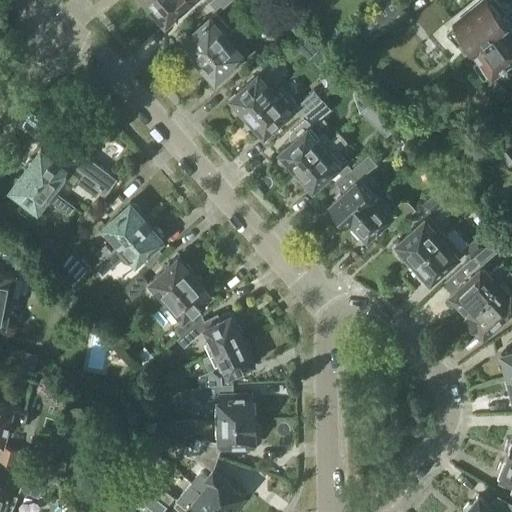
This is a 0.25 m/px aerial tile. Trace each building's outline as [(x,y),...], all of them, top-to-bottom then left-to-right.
[(156,0),(151,5),(154,8),(154,11),(158,16),(161,16),(167,23),(192,0),(207,0),(209,1),(210,0),(156,0)] [(210,0),(209,1),(218,12),(230,0),(210,0)] [(391,25),(408,11),(398,0),(388,0),(378,8),(380,12),(364,25),(363,25),(362,25),(371,36),(372,36),(371,35),(387,22),(388,23),(389,22),(391,25)] [(452,15),(439,0),(433,0),(414,16),(429,34),(452,15)] [(465,53),(474,46),(507,19),(499,9),(500,6),(500,3),(497,0),(472,0),(468,4),(462,9),(466,13),(455,23),(447,30),(457,43),(465,53)] [(216,78),(247,50),(249,48),(242,40),(268,16),(259,6),(233,29),(226,35),(226,36),(200,59),(201,61),(200,64),(205,69),(208,69),(216,78)] [(200,59),(226,36),(226,35),(233,29),(216,11),(183,41),(191,50),(190,53),(195,58),(198,57),(200,59)] [(511,24),(507,19),(474,46),(482,55),(473,62),(484,75),(492,68),(492,69),(511,53),(511,24)] [(261,70),(275,58),(267,49),(253,62),(261,70)] [(274,92),(273,91),(258,73),(231,96),(238,105),(238,108),(242,113),(245,113),(247,115),(274,92)] [(316,104),(322,98),(314,89),(308,95),(299,103),(282,84),(273,91),(274,92),(247,115),(249,117),(248,120),(252,125),(256,125),(263,133),(290,110),(294,107),(301,116),(302,115),(316,104)] [(331,138),(330,138),(324,131),(318,136),(310,126),(331,108),(322,98),(316,104),(302,115),(305,119),(290,133),(290,137),(292,140),(280,151),(282,153),(280,157),(285,162),(289,162),(296,169),(331,138)] [(374,100),(362,111),(377,127),(389,115),(374,100)] [(511,168),(511,136),(496,149),(511,168)] [(52,190),(60,179),(62,180),(62,179),(71,186),(76,180),(84,187),(89,180),(102,189),(100,192),(104,195),(117,179),(112,175),(79,150),(69,163),(73,165),(70,169),(58,159),(56,162),(40,149),(33,159),(29,159),(25,164),(26,168),(25,169),(52,190)] [(340,223),(342,223),(344,224),(348,221),(377,195),(376,194),(374,197),(365,187),(368,185),(360,177),(376,162),(368,153),(351,168),(336,182),(344,191),(329,204),(336,211),(334,213),(334,216),(340,223)] [(334,180),(336,182),(351,168),(347,163),(338,171),(341,174),(334,180)] [(328,173),(334,180),(341,174),(338,171),(335,167),(328,173)] [(52,190),(25,169),(19,178),(15,178),(10,183),(12,186),(10,189),(25,199),(18,208),(29,216),(36,208),(38,209),(47,197),(69,214),(75,206),(52,190)] [(431,213),(445,201),(437,192),(423,204),(431,213)] [(377,195),(348,221),(353,227),(352,229),(360,238),(364,238),(366,237),(384,221),(392,230),(415,208),(408,200),(401,200),(395,205),(395,209),(390,215),(381,205),(384,202),(377,195)] [(119,244),(146,221),(138,212),(139,209),(135,204),(132,204),(130,202),(103,225),(119,244)] [(409,264),(444,233),(428,215),(398,241),(396,239),(391,244),(394,247),(398,243),(402,248),(398,252),(409,264)] [(111,251),(102,260),(107,266),(116,258),(125,250),(135,262),(161,239),(159,236),(160,233),(156,229),(152,229),(146,221),(119,244),(110,251),(111,251)] [(475,256),(491,242),(500,233),(492,224),(463,250),(470,258),(471,259),(474,256),(475,256)] [(444,233),(409,264),(420,277),(424,274),(428,278),(424,282),(427,285),(432,281),(431,279),(460,253),(444,233)] [(48,240),(39,248),(55,267),(64,259),(48,240)] [(482,264),(498,249),(491,242),(475,256),(474,256),(471,259),(470,258),(442,283),(452,293),(451,294),(453,297),(453,298),(458,304),(460,304),(467,312),(501,282),(500,281),(511,271),(503,261),(487,276),(479,267),(482,264)] [(111,251),(110,251),(105,245),(96,253),(102,260),(111,251)] [(57,269),(71,285),(92,267),(73,247),(57,269)] [(43,271),(45,259),(17,254),(15,266),(43,271)] [(166,298),(193,275),(192,273),(192,270),(188,265),(184,265),(177,257),(147,284),(139,275),(137,277),(124,289),(131,297),(146,285),(152,292),(157,288),(166,298)] [(131,270),(137,277),(139,275),(150,265),(144,259),(131,270)] [(0,296),(9,299),(14,275),(15,275),(15,274),(0,270),(0,296)] [(181,334),(199,318),(198,318),(199,317),(192,308),(209,293),(202,284),(202,281),(198,276),(195,276),(193,275),(166,298),(182,317),(173,325),(181,334)] [(511,294),(501,282),(467,312),(465,314),(483,333),(511,307),(511,294)] [(5,322),(9,299),(0,296),(0,322),(6,324),(6,322),(5,322)] [(199,318),(181,334),(178,337),(185,345),(206,327),(209,335),(205,336),(212,351),(241,337),(229,312),(216,318),(217,320),(206,325),(199,318)] [(241,370),(254,364),(241,337),(212,351),(220,366),(223,365),(226,371),(210,373),(194,376),(196,386),(211,384),(232,383),(231,372),(240,368),(241,370)] [(0,360),(27,365),(29,353),(0,347),(0,360)] [(507,374),(508,378),(511,376),(511,350),(502,353),(505,365),(503,367),(505,373),(507,374)] [(234,395),(233,383),(232,383),(211,384),(196,386),(176,390),(177,400),(201,400),(201,406),(218,406),(219,419),(255,419),(254,403),(253,403),(252,394),(234,395)] [(23,428),(28,411),(14,407),(14,406),(0,402),(0,440),(4,442),(9,424),(23,428)] [(254,443),(254,434),(256,434),(255,419),(219,419),(220,441),(201,438),(200,439),(189,435),(186,445),(218,456),(222,444),(254,443)] [(144,429),(155,433),(157,422),(146,421),(144,429)] [(23,467),(27,452),(19,450),(3,445),(0,456),(0,461),(14,465),(15,465),(23,467)] [(227,511),(243,493),(213,469),(218,456),(186,445),(183,452),(194,456),(197,459),(212,470),(207,476),(211,479),(202,490),(227,511)] [(511,453),(507,452),(502,463),(500,464),(497,471),(498,473),(497,477),(501,478),(501,477),(511,480),(511,487),(510,492),(511,492),(511,453)] [(43,496),(47,488),(42,486),(44,482),(10,469),(3,488),(0,487),(0,510),(1,511),(1,510),(5,500),(15,503),(18,494),(17,494),(19,489),(38,497),(39,495),(43,496)] [(154,494),(157,497),(167,505),(168,505),(174,497),(161,486),(154,494)] [(168,511),(164,508),(167,505),(157,497),(154,494),(147,489),(141,496),(146,500),(144,502),(154,510),(152,511),(168,511)] [(193,511),(227,511),(202,490),(194,499),(185,491),(178,499),(193,511)] [(496,511),(477,496),(471,504),(468,504),(463,509),(463,511),(496,511)]
